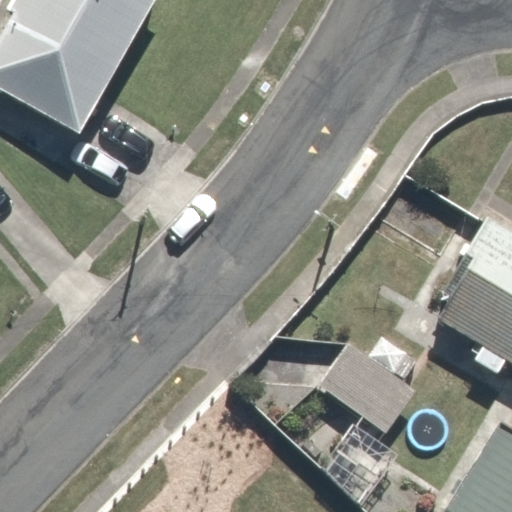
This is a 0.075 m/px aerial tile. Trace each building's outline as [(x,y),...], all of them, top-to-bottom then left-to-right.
[(161,0),(21,0),(0,38),(0,89),(84,137),(161,0)] [(511,230),(491,218),(432,314),(490,351),(478,370),(500,384),(511,365),(511,230)] [(385,341),(369,362),(350,347),(322,383),(378,426),(401,396),(422,369),(385,341)] [(401,462),(352,423),(314,471),(363,510),(401,462)] [(511,511),(511,437),(499,429),(439,511),(511,511)]
